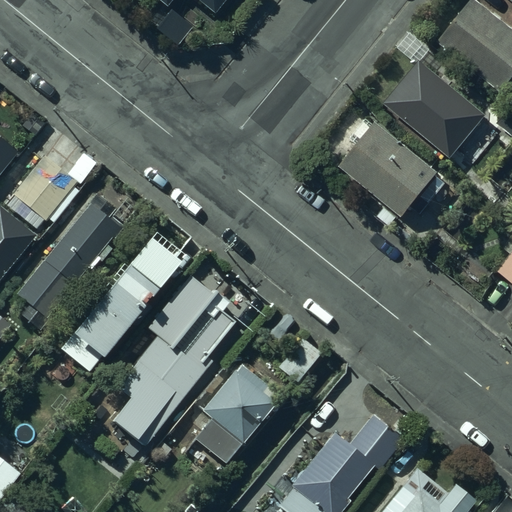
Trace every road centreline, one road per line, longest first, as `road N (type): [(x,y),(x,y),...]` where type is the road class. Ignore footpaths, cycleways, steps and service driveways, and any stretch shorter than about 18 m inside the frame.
road 1 (residential): [(201,163),(511,413)]
road 2 (residential): [(2,0),(201,163)]
road 3 (residential): [(201,163),(335,0)]
